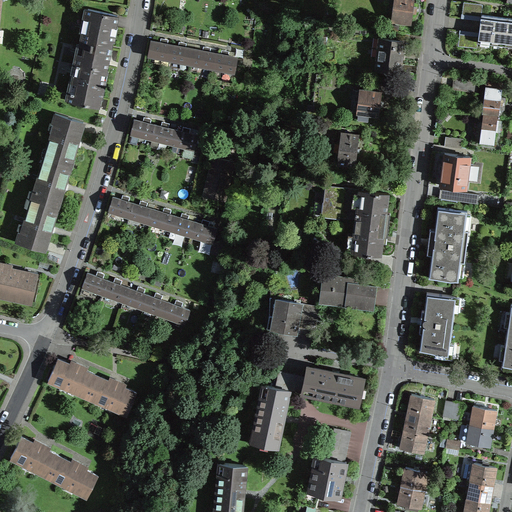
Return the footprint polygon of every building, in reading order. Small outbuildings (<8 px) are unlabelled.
[(394,0),(392,20),(411,23),(412,12),(416,13),(416,9),(416,6),(413,6),(413,0),(394,0)] [(464,2),(461,18),(481,21),(482,16),(483,5),(464,2)] [(80,47),(81,47),(79,54),(108,60),(112,40),(115,41),(116,34),(118,26),(115,25),(117,15),(89,9),(85,27),(84,27),(80,47)] [(492,45),(496,17),(482,16),(481,21),(479,36),(478,44),(492,45)] [(506,47),(509,19),(496,17),(492,45),(506,47)] [(385,49),(379,48),(376,68),(399,72),(401,57),(403,41),(408,42),(409,33),(397,32),(396,40),(386,38),(385,49)] [(478,44),(479,36),(460,34),(458,46),(478,48),(478,44)] [(170,59),(173,44),(160,42),(151,40),(148,55),(170,59)] [(173,44),(170,59),(191,63),(194,49),(182,46),(173,44)] [(194,49),(191,63),(212,67),(215,53),(202,50),(194,49)] [(234,71),(237,57),(221,54),(215,53),(212,67),(234,71)] [(108,72),(105,71),(108,60),(79,54),(77,63),(76,63),(70,93),(71,93),(69,100),(98,106),(100,97),(103,98),(106,82),(108,72)] [(403,87),(403,80),(389,78),(388,86),(403,87)] [(454,79),(453,89),(468,90),(469,81),(454,79)] [(483,112),(498,114),(498,108),(500,109),(501,105),(505,106),(506,97),(500,97),(501,84),(487,82),(485,100),(483,112)] [(358,112),(359,112),(358,118),(368,119),(369,113),(377,114),(379,106),(380,106),(381,103),(381,100),(379,100),(380,92),(360,89),(358,112)] [(55,123),(45,156),(70,164),(76,144),(83,121),(55,112),(52,122),(55,123)] [(498,114),(483,112),(482,126),(480,142),(494,144),(495,131),(497,131),(499,119),(497,119),(498,114)] [(152,138),(155,124),(142,121),(134,119),(130,133),(152,138)] [(155,124),(152,138),(173,144),(177,129),(164,126),(155,124)] [(177,129),(173,144),(194,149),(198,134),(182,130),(177,129)] [(359,134),(341,132),(337,163),(355,165),(356,151),(359,134)] [(447,136),(445,145),(461,147),(462,138),(447,136)] [(257,145),(244,144),(243,159),(255,161),(257,145)] [(442,171),(440,185),(466,188),(470,156),(445,152),(442,171)] [(45,156),(32,199),(57,207),(63,187),(70,164),(45,156)] [(225,200),(234,161),(218,157),(213,179),(209,196),(225,200)] [(379,175),(391,176),(392,169),(380,167),(379,175)] [(331,203),(330,215),(355,218),(389,222),(390,217),(390,212),(386,212),(389,192),(327,185),(325,202),(331,203)] [(113,196),(108,210),(130,216),(134,202),(121,198),(113,196)] [(16,241),(44,249),(50,229),(57,207),(32,199),(22,232),(19,231),(16,241)] [(150,223),(154,209),(142,205),(134,202),(130,216),(150,223)] [(432,254),(429,277),(458,281),(459,277),(463,277),(471,214),(467,214),(467,210),(438,206),(435,229),(434,238),(430,237),(429,237),(428,241),(428,245),(431,245),(433,245),(432,254)] [(171,229),(175,215),(162,211),(154,209),(150,223),(171,229)] [(175,215),(171,229),(192,235),(196,221),(183,217),(175,215)] [(384,235),(387,236),(389,222),(355,218),(351,251),(381,254),(383,241),(384,235)] [(196,221),(192,235),(213,242),(217,228),(202,223),(196,221)] [(0,267),(0,294),(31,302),(32,302),(34,291),(38,273),(27,270),(27,274),(0,267)] [(87,272),(82,286),(103,293),(108,279),(95,275),(87,272)] [(373,303),(374,303),(374,297),(376,286),(376,285),(357,283),(357,278),(323,273),(320,300),(347,303),(347,300),(373,303)] [(108,279),(103,293),(123,301),(128,287),(116,282),(108,279)] [(128,287),(123,301),(144,308),(149,294),(136,289),(128,287)] [(446,357),(447,347),(450,347),(455,305),(453,305),(454,296),(454,295),(427,292),(424,310),(422,309),(420,321),(419,331),(422,332),(419,349),(434,352),(434,355),(446,357)] [(149,294),(144,308),(164,315),(169,301),(157,297),(149,294)] [(274,315),(269,314),(267,327),(296,333),(297,325),(299,312),(303,312),(300,326),(315,328),(318,311),(305,309),(306,303),(277,298),(274,315)] [(169,301),(164,315),(185,323),(190,309),(175,303),(169,301)] [(511,303),(501,368),(511,369),(511,303)] [(74,391),(88,397),(97,375),(85,370),(84,373),(77,370),(69,367),(70,364),(58,358),(49,380),(63,386),(65,383),(74,387),(74,391)] [(359,404),(364,377),(339,372),(307,366),(305,376),(304,376),(300,392),(359,404)] [(281,429),(290,389),(300,392),(304,376),(279,370),(276,386),(263,384),(251,441),(278,446),(281,429)] [(109,380),(97,375),(88,397),(101,403),(104,400),(113,404),(113,407),(127,414),(136,392),(124,387),(122,390),(115,387),(108,383),(109,380)] [(434,398),(424,396),(424,395),(421,395),(412,394),(409,407),(408,411),(430,416),(434,398)] [(451,416),(454,401),(446,400),(443,415),(451,416)] [(462,403),(454,401),(451,416),(459,418),(462,403)] [(470,423),(493,427),(496,409),(477,406),(473,405),(470,423)] [(405,424),(405,428),(427,433),(430,416),(408,411),(408,412),(407,412),(406,416),(407,416),(405,424)] [(490,442),(493,427),(470,423),(467,441),(477,442),(477,443),(480,444),(481,443),(489,445),(490,442)] [(344,461),(351,431),(334,427),(328,457),(316,455),(309,488),(304,487),(300,503),(316,506),(320,491),(339,496),(341,486),(347,461),(344,461)] [(410,448),(409,449),(413,449),(423,451),(427,433),(405,428),(402,441),(401,446),(410,448)] [(36,470),(49,476),(60,456),(48,450),(46,453),(32,445),(34,442),(22,436),(11,457),(25,464),(27,462),(33,465),(36,466),(36,470)] [(446,446),(458,449),(460,441),(447,439),(446,446)] [(71,461),(60,456),(49,476),(62,483),(65,481),(70,484),(73,485),(73,489),(87,496),(97,475),(85,469),(84,472),(70,464),(71,461)] [(214,511),(241,511),(243,493),(246,464),(219,462),(214,511)] [(471,478),(471,479),(493,483),(494,478),(496,466),(487,464),(487,463),(484,463),(474,462),(473,464),(466,462),(463,476),(471,478)] [(403,478),(402,484),(424,488),(428,471),(418,469),(418,468),(415,467),(414,468),(406,466),(403,478)] [(493,483),(471,479),(467,496),(490,501),(490,496),(491,496),(491,495),(492,493),(491,493),(493,483)] [(424,488),(402,484),(399,497),(398,501),(407,503),(407,504),(410,505),(410,508),(418,509),(418,506),(420,506),(426,507),(430,490),(424,488)] [(487,511),(490,501),(467,496),(464,511),(487,511)]
